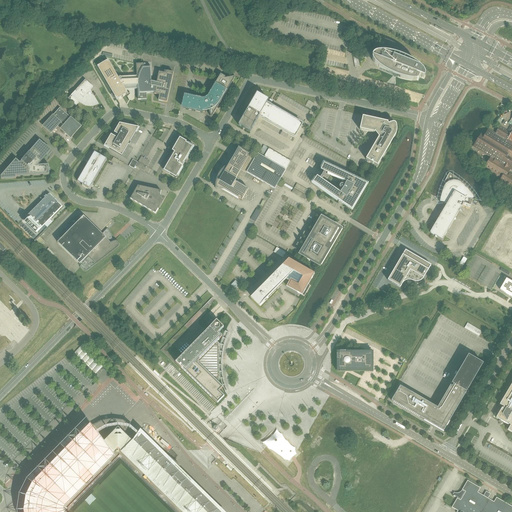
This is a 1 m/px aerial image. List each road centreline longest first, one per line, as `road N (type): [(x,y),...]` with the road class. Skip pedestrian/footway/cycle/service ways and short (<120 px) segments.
road 1 (unclassified): [(158,232),(124,211),(71,197),(65,163),(119,110),(179,123),(212,141)]
road 2 (unclassified): [(426,119),(256,78),(212,141)]
road 3 (unclassified): [(0,395),(158,232)]
road 4 (tertiary): [(305,353),(330,327),(414,184)]
road 5 (unclassified): [(278,351),(158,232)]
road 6 (tertiary): [(446,454),(306,372)]
road 7 (unclassified): [(446,454),(511,341)]
road 8 (primary): [(349,0),(458,60)]
